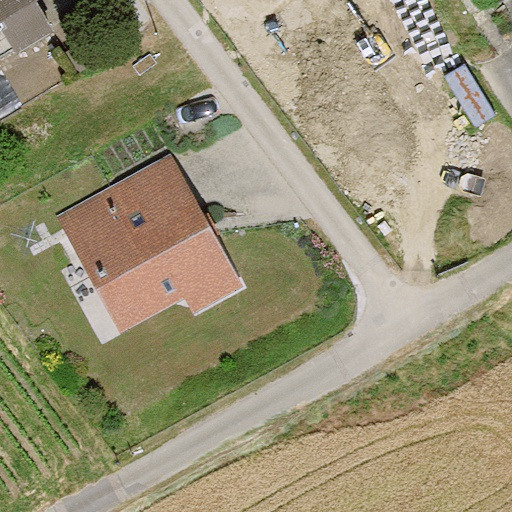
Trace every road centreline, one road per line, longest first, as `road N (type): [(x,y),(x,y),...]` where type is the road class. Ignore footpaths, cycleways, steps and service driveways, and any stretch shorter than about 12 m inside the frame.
road 1 (residential): [(67,511),(404,314)]
road 2 (residential): [(175,0),(404,314)]
road 3 (residential): [(404,314),(511,259)]
